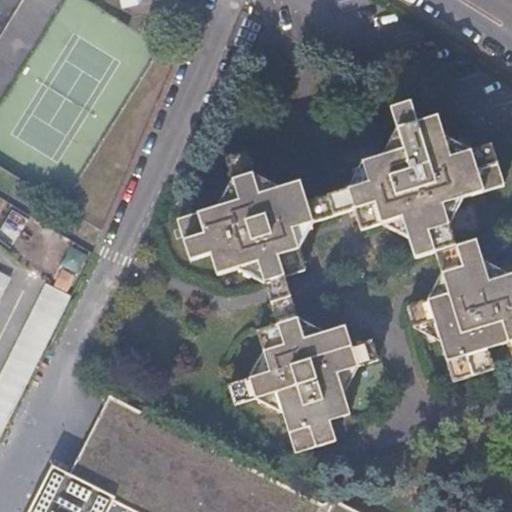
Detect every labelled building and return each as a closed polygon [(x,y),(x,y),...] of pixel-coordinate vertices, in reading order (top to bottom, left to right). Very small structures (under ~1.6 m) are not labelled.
[(409,264),(429,258),(451,250),(438,209),(498,190),(485,150),(444,163),(429,118),(411,123),(404,101),(383,108),(396,153),(335,173),(355,235),(395,222),(409,264)] [(256,198),(240,153),(219,160),(232,205),(173,224),(185,265),(204,259),(211,279),(252,266),(259,287),(301,274),(287,233),(327,220),(321,201),(302,206),(295,185),(256,198)] [(451,250),(429,258),(441,296),(402,309),(408,329),(427,323),(447,385),(489,371),(483,350),(503,344),(509,365),(511,364),(511,273),(483,283),(470,244),(451,250)] [(74,274),(62,269),(55,283),(66,289),(74,274)] [(0,295),(10,276),(0,271),(0,295)] [(0,435),(70,295),(46,283),(0,375),(0,435)] [(289,455),(332,441),(326,421),(344,415),(333,374),(371,361),(366,343),(348,348),(341,329),(301,341),(288,301),(266,308),(272,327),(252,334),(264,375),(224,387),(231,407),(270,394),(289,455)] [(145,511),(115,497),(107,511),(145,511)]
